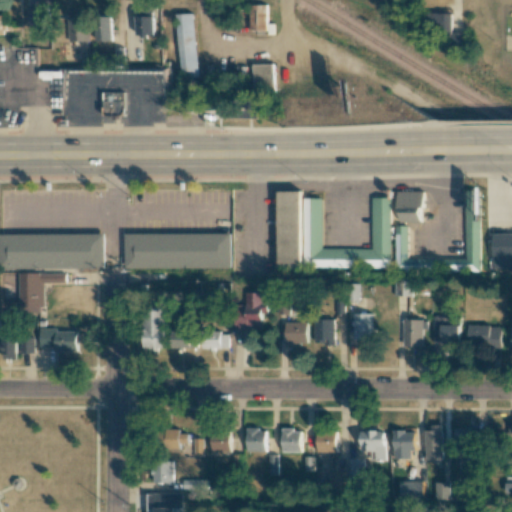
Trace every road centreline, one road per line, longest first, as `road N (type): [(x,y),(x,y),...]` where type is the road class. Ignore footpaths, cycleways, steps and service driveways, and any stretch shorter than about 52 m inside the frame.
road 1 (residential): [(511,390),(0,389)]
road 2 (primary): [(398,153),(0,155)]
road 3 (residential): [(115,266),(115,511)]
